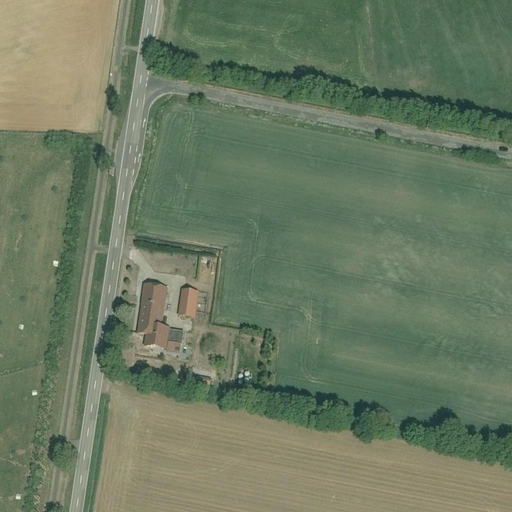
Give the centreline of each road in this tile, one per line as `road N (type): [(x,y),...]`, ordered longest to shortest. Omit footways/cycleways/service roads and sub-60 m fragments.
road 1 (secondary): [(75,511),(140,81)]
road 2 (tertiary): [(511,153),(140,81)]
